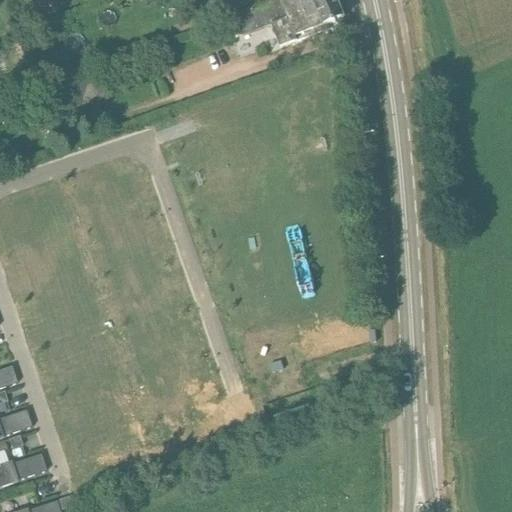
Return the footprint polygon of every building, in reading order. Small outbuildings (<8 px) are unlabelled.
[(271,27),(280,49),(331,30),(330,26),(336,24),(336,22),(343,19),(335,0),(280,0),(279,1),(234,17),(242,38),(271,27)] [(0,391),(17,386),(12,371),(0,375),(0,391)] [(32,430),(27,415),(0,424),(0,442),(3,441),(3,440),(32,430)] [(20,446),(9,449),(13,459),(23,456),(20,446)] [(0,472),(0,491),(18,485),(18,484),(47,474),(42,459),(13,469),(13,468),(0,472)]
